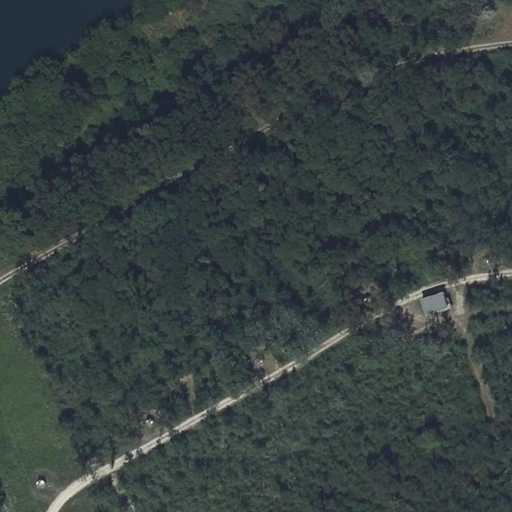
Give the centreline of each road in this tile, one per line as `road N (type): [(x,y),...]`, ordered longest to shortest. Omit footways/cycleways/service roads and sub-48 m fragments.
road 1 (track): [(0,284),(287,114),(431,53),(511,45)]
road 2 (track): [(53,511),(75,487),(388,307),(511,273)]
